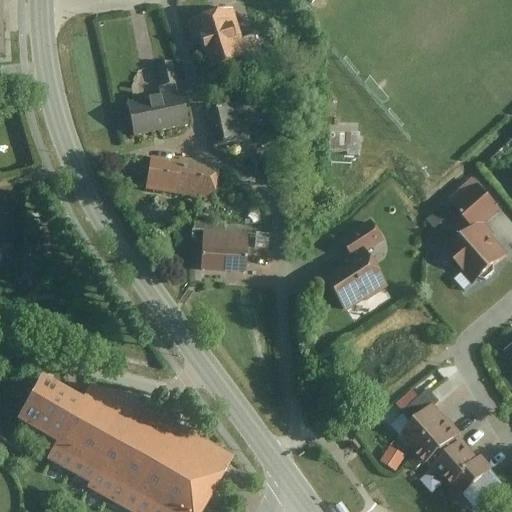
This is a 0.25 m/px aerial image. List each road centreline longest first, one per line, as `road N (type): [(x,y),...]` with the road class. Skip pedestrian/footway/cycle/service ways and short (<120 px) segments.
road 1 (residential): [(164,0),(203,146),(266,190),(281,221),(301,440),(273,465)]
road 2 (secondary): [(43,6),(56,114),(77,169),(210,378)]
road 3 (residential): [(0,354),(153,388),(210,378)]
road 4 (residential): [(511,446),(459,354),(511,310)]
